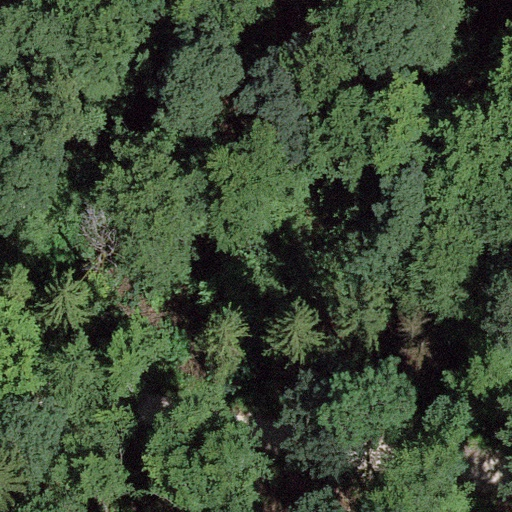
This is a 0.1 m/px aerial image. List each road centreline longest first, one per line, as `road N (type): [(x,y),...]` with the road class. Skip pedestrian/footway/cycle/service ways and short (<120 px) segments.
road 1 (track): [(511,221),(490,242),(347,284),(0,314)]
road 2 (track): [(511,471),(0,378)]
